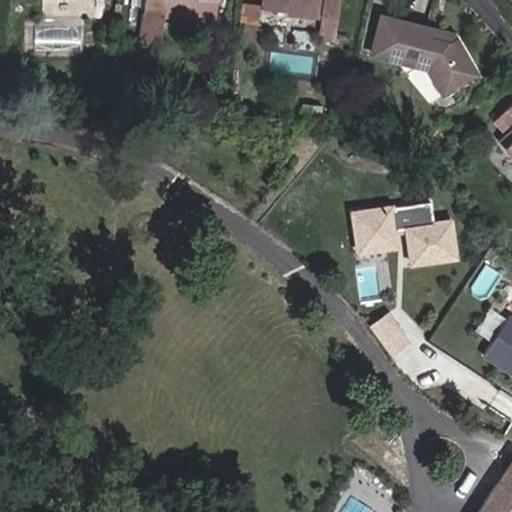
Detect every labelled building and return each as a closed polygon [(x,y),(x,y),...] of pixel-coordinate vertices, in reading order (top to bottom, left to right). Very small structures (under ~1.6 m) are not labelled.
[(259,0),(259,4),(315,10),(313,30),(333,32),(335,13),(336,0),(259,0)] [(240,20),(257,22),(259,4),(242,2),(240,20)] [(441,89),(472,71),(452,38),(444,43),(428,38),(431,29),(380,13),(369,47),(417,62),(421,59),(441,89)] [(140,41),(157,43),(161,16),(144,14),(140,41)] [(452,38),(451,35),(431,29),(428,38),(444,43),(452,38)] [(511,100),(490,120),(502,135),(497,140),(511,156),(511,100)] [(450,221),(434,223),(431,202),(353,212),(356,234),(367,232),(369,248),(396,244),(394,230),(407,228),(412,263),(455,257),(450,221)] [(356,234),(358,249),(369,248),(367,232),(356,234)] [(408,343),(387,315),(369,328),(390,356),(408,343)] [(483,355),(511,373),(511,318),(508,316),(483,355)] [(511,511),(511,460),(478,511),(511,511)]
